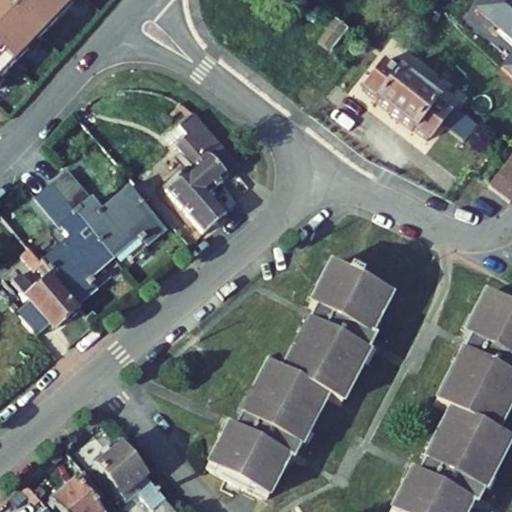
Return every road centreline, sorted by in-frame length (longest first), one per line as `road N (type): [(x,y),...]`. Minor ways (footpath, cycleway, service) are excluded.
road 1 (residential): [(332,171),(0,456)]
road 2 (residential): [(134,15),(332,171)]
road 3 (residential): [(134,15),(0,159)]
road 4 (residential): [(332,171),(453,232),(489,232),(511,222)]
